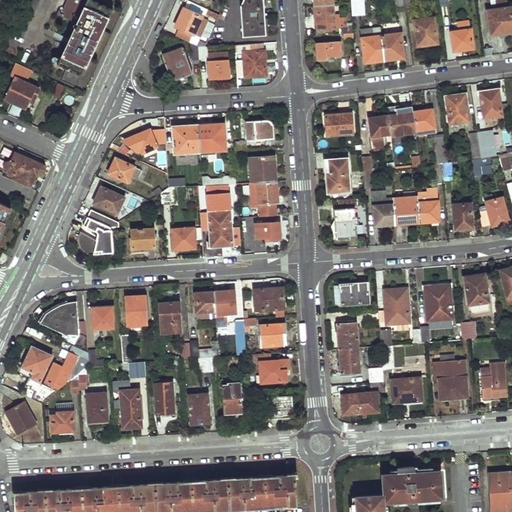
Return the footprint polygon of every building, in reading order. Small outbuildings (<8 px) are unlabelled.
[(76,27),(60,64),(83,74),(113,10),(92,0),(88,0),(86,6),(83,5),(81,0),(70,0),(71,2),(67,9),(65,10),(64,13),(66,17),(75,21),(76,27)] [(266,36),(263,0),(244,0),(241,9),(243,38),(266,36)] [(352,16),(361,15),(359,0),(352,0),(351,0),(352,3),(352,16)] [(395,0),(397,9),(405,8),(403,0),(395,0)] [(403,0),(405,8),(412,7),(411,0),(403,0)] [(335,27),(346,27),(346,20),(338,20),(338,18),(334,18),(333,4),(314,6),(315,22),(318,22),(319,28),(335,27)] [(511,30),(511,5),(486,10),(489,34),(511,30)] [(219,17),(221,12),(213,8),(210,13),(219,17)] [(194,37),(203,18),(185,10),(176,28),(194,37)] [(437,42),(434,17),(414,20),(417,46),(437,42)] [(473,48),(469,21),(457,23),(458,31),(451,32),(454,50),(473,48)] [(373,62),(384,61),(381,36),(380,26),(360,29),(364,60),(373,58),(373,62)] [(404,54),(401,33),(381,36),(384,61),(394,59),(394,56),(404,54)] [(340,58),(339,42),(316,43),(318,63),(326,61),(326,60),(340,58)] [(266,77),(264,52),(263,52),(263,45),(250,45),(235,46),(236,53),(243,53),(245,78),(266,77)] [(193,75),(183,48),(162,56),(171,82),(193,75)] [(199,60),(208,60),(207,48),(205,48),(199,49),(199,60)] [(229,79),(228,62),(228,54),(208,55),(209,63),(208,63),(209,80),(229,79)] [(16,77),(6,99),(26,108),(30,97),(34,99),(39,88),(20,79),(26,66),(17,62),(11,75),(16,77)] [(67,70),(62,80),(78,87),(82,77),(67,70)] [(59,98),(63,86),(56,83),(52,95),(59,98)] [(502,113),(498,88),(479,91),(483,116),(502,113)] [(468,119),(465,93),(446,96),(449,122),(468,119)] [(435,126),(432,109),(413,111),(413,114),(415,129),(435,126)] [(353,132),(351,112),(325,115),(327,135),(353,132)] [(392,135),(416,132),(415,129),(413,114),(397,116),(397,113),(389,115),(392,132),(392,135)] [(384,134),(392,132),(389,115),(369,117),(372,135),(374,149),(386,147),(384,134)] [(247,140),(273,139),(273,126),(272,122),(269,120),(266,120),(245,121),(247,140)] [(226,150),(224,122),(198,124),(200,152),(226,150)] [(174,154),(200,152),(198,124),(172,125),(174,154)] [(157,146),(149,129),(125,140),(126,142),(132,149),(133,151),(138,153),(142,152),(157,146)] [(491,156),(486,130),(478,131),(482,157),(488,156),(491,156)] [(482,157),(478,131),(469,133),(473,159),(477,159),(482,157)] [(448,162),(444,135),(435,137),(438,163),(441,163),(448,162)] [(234,150),(247,149),(246,141),(233,141),(234,150)] [(132,149),(126,142),(119,150),(128,154),(132,149)] [(505,168),(511,166),(511,163),(509,152),(502,154),(505,168)] [(14,175),(13,177),(32,186),(39,173),(43,173),(45,169),(43,166),(16,153),(11,162),(9,162),(6,168),(7,171),(14,175)] [(364,171),(372,171),(371,155),(362,156),(364,171)] [(412,166),(420,165),(419,155),(411,156),(412,166)] [(276,181),(274,156),(250,158),(251,182),(276,181)] [(471,174),(490,170),(488,156),(482,157),(477,159),(473,159),(468,159),(471,174)] [(135,166),(117,158),(110,173),(128,181),(130,176),(136,179),(141,169),(135,166)] [(350,190),(347,158),(325,160),(327,182),(330,182),(331,192),(350,190)] [(443,181),(451,180),(449,162),(448,162),(441,163),(443,181)] [(432,163),(434,184),(443,183),(443,181),(441,163),(438,163),(432,163)] [(373,187),(372,171),(364,171),(365,188),(373,187)] [(186,186),(185,178),(169,179),(170,187),(175,187),(186,186)] [(274,203),(277,203),(276,181),(251,182),(253,204),(254,216),(275,215),(274,203)] [(200,199),(221,198),(220,184),(202,185),(199,185),(200,199)] [(163,191),(159,186),(154,190),(158,195),(163,191)] [(118,212),(124,197),(102,187),(95,202),(118,212)] [(164,203),(175,202),(175,187),(170,187),(163,191),(164,203)] [(440,219),(438,187),(426,188),(426,190),(427,201),(419,202),(420,218),(420,221),(440,219)] [(395,220),(393,197),(385,198),(385,190),(372,191),(375,224),(395,223),(395,220)] [(427,201),(426,190),(418,191),(418,195),(419,202),(427,201)] [(419,202),(418,195),(393,197),(395,220),(420,218),(419,202)] [(510,220),(504,195),(487,200),(493,224),(510,220)] [(358,205),(357,197),(338,199),(339,207),(354,205),(358,205)] [(0,233),(12,207),(0,201),(0,233)] [(473,225),(470,202),(452,203),(455,227),(473,225)] [(336,238),(356,236),(356,224),(359,224),(358,218),(355,218),(354,207),(333,209),(336,238)] [(113,251),(112,227),(119,226),(119,221),(93,209),(89,217),(84,226),(98,233),(97,239),(81,231),(80,233),(79,236),(78,239),(78,241),(79,244),(80,247),(83,251),(86,252),(88,254),(91,254),(93,254),(113,251)] [(233,245),(231,215),(208,216),(210,246),(233,245)] [(280,236),(279,223),(255,224),(256,237),(280,236)] [(195,247),(194,227),(172,228),(174,249),(195,247)] [(154,247),(153,228),(132,229),(133,248),(154,247)] [(511,302),(511,267),(499,271),(507,304),(511,302)] [(489,302),(486,275),(465,277),(469,304),(489,302)] [(369,303),(367,281),(340,283),(341,305),(369,303)] [(453,318),(451,285),(425,287),(428,320),(453,318)] [(284,308),(283,286),(254,288),(256,310),(284,308)] [(407,288),(385,290),(387,324),(409,322),(407,288)] [(236,312),(235,297),(231,298),(231,291),(215,292),(216,311),(216,314),(236,312)] [(196,313),(216,311),(215,292),(197,293),(197,305),(196,305),(196,313)] [(147,324),(146,296),(127,298),(128,325),(147,324)] [(67,334),(80,332),(77,301),(74,301),(71,302),(67,302),(62,304),(58,306),(54,308),(50,310),(48,313),(45,315),(43,318),(41,320),(40,322),(67,334)] [(182,329),(180,301),(161,303),(163,331),(182,329)] [(113,327),(112,307),(92,308),(94,329),(113,327)] [(365,325),(380,324),(379,309),(364,310),(365,325)] [(238,355),(246,354),(244,324),(244,321),(236,322),(238,355)] [(357,348),(356,322),(336,323),(338,348),(357,348)] [(287,341),(285,323),(259,325),(261,345),(284,344),(284,341),(287,341)] [(462,339),(477,338),(475,324),(461,326),(462,339)] [(392,344),(391,327),(380,329),(382,346),(392,344)] [(430,342),(429,327),(421,328),(422,342),(430,342)] [(502,336),(511,335),(511,328),(501,331),(502,336)] [(132,362),(130,334),(122,336),(124,363),(130,363),(132,362)] [(84,337),(68,336),(67,342),(83,344),(84,337)] [(219,356),(219,348),(199,350),(199,341),(191,342),(192,358),(197,358),(212,357),(219,356)] [(192,358),(191,342),(180,342),(182,359),(192,358)] [(394,369),(392,344),(382,346),(383,368),(383,370),(394,369)] [(40,383),(52,355),(31,345),(20,373),(40,383)] [(53,389),(58,391),(71,380),(78,374),(85,369),(89,366),(88,352),(73,345),(63,365),(53,389)] [(340,374),(359,373),(357,348),(338,348),(340,374)] [(97,365),(96,350),(88,350),(88,352),(89,366),(97,365)] [(289,369),(288,359),(272,360),(271,352),(255,353),(256,362),(260,362),(261,382),(286,380),(286,369),(289,369)] [(441,355),(442,361),(439,361),(439,379),(440,399),(454,398),(467,397),(465,360),(456,360),(456,354),(441,355)] [(214,371),(223,370),(222,356),(219,356),(212,357),(214,371)] [(198,372),(214,371),(212,357),(197,358),(198,372)] [(63,365),(53,361),(43,384),(53,389),(63,365)] [(131,377),(146,376),(145,361),(132,362),(130,363),(131,377)] [(508,394),(506,363),(491,365),(491,368),(481,369),(484,401),(493,400),(493,396),(508,394)] [(383,368),(369,369),(370,383),(384,382),(383,370),(383,368)] [(80,389),(87,388),(85,369),(78,374),(80,389)] [(72,392),(80,392),(80,389),(78,374),(71,380),(72,392)] [(424,401),(422,377),(392,380),(394,404),(409,402),(424,401)] [(376,393),(385,392),(384,382),(370,383),(371,393),(359,394),(359,391),(341,392),(342,408),(343,410),(345,413),(348,414),(349,414),(364,412),(378,411),(376,393)] [(43,384),(40,383),(33,399),(43,403),(58,391),(53,389),(43,384)] [(174,413),(172,383),(154,384),(156,415),(165,414),(174,413)] [(243,411),(241,384),(230,384),(230,386),(222,386),(225,415),(233,414),(236,414),(236,411),(243,411)] [(142,426),(140,389),(121,390),(123,427),(133,426),(142,426)] [(107,420),(105,393),(87,395),(89,422),(98,421),(107,420)] [(209,422),(208,394),(189,395),(191,421),(202,420),(202,423),(209,422)] [(293,417),(292,395),(267,398),(269,419),(293,417)] [(37,421),(25,400),(6,411),(18,432),(37,421)] [(74,431),(73,411),(59,412),(59,414),(51,414),(52,432),(63,431),(74,431)] [(441,496),(438,468),(390,472),(390,467),(382,468),(373,468),(374,473),(357,475),(359,496),(352,496),(353,511),(390,511),(384,511),(384,501),(409,499),(409,504),(417,504),(416,498),(441,496)] [(510,504),(508,471),(496,471),(486,472),(488,509),(510,508),(510,504)] [(189,511),(297,505),(295,475),(264,477),(199,481),(121,486),(62,490),(21,492),(15,493),(16,511),(189,511)]
